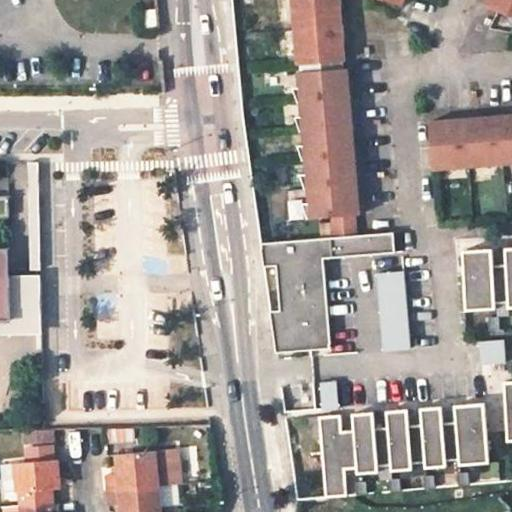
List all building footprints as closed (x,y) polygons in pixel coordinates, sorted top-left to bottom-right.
[(299,31),(296,32),(297,46),(295,47),(302,66),(344,62),(348,62),(344,47),(342,47),(341,41),(346,40),(345,27),(341,12),(339,12),(338,7),(342,7),(341,0),(292,0),(294,11),(291,12),(299,31)] [(511,0),(496,0),(493,8),(511,16),(511,0)] [(344,62),(302,66),(300,74),(345,70),(344,62)] [(348,217),(364,215),(359,199),(357,199),(355,186),(361,186),(356,172),(354,172),(353,158),(359,157),(353,141),(351,140),(350,128),(356,127),(351,113),(349,113),(348,100),(354,98),(348,84),(346,84),(345,70),(300,74),(303,104),(305,133),(308,162),(311,191),(313,220),(328,219),(348,217)] [(430,172),(443,171),(443,174),(463,165),(463,169),(477,168),(478,170),(498,162),(498,165),(511,164),(511,165),(511,121),(508,122),(507,116),(494,118),(477,123),(478,125),(473,125),(472,120),(459,121),(444,126),(443,127),(439,128),(439,123),(425,124),(425,127),(430,170),(430,172)] [(0,211),(12,212),(11,191),(0,191),(0,211)] [(348,217),(328,219),(330,238),(350,237),(348,217)] [(330,238),(261,245),(265,268),(277,266),(281,312),(271,313),(275,344),(282,343),(284,353),(332,348),(323,256),(402,249),(400,232),(350,237),(330,238)] [(0,248),(0,320),(14,321),(13,249),(0,248)] [(491,253),(461,255),(466,315),(496,312),(496,307),(509,306),(509,311),(511,310),(511,250),(504,252),(505,268),(493,269),(491,253)] [(411,268),(384,271),(391,348),(418,345),(411,268)] [(511,380),(503,381),(507,438),(511,438),(511,380)] [(342,415),(321,417),(328,497),(349,495),(347,469),(360,468),(360,473),(382,471),(381,466),(394,465),(395,470),(416,468),(416,464),(429,462),(429,467),(450,466),(450,461),(463,459),(463,464),(493,462),(488,402),(458,405),(459,417),(446,418),(445,406),(424,408),(425,420),(412,421),(411,409),(389,411),(390,423),(377,424),(376,412),(355,414),(356,426),(343,427),(342,415)] [(33,446),(34,460),(54,458),(54,446),(53,445),(33,446)] [(177,448),(156,450),(159,485),(180,483),(177,448)] [(121,473),(107,474),(109,489),(159,485),(156,450),(119,453),(120,464),(121,473)] [(54,458),(34,460),(20,461),(23,503),(58,500),(57,487),(63,487),(61,473),(60,458),(54,458)] [(161,511),(159,485),(109,489),(110,504),(123,504),(123,511),(161,511)] [(58,511),(58,500),(23,503),(23,507),(23,511),(58,511)]
